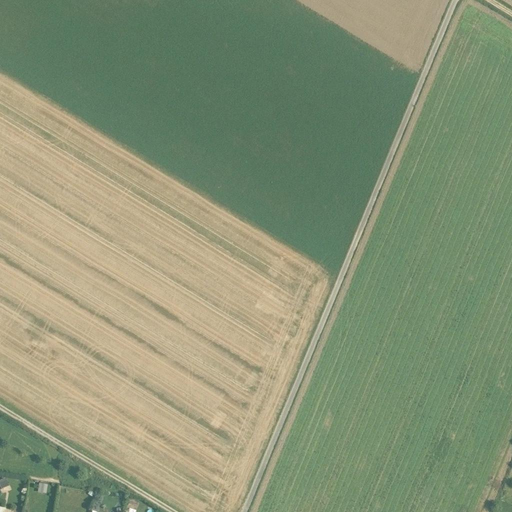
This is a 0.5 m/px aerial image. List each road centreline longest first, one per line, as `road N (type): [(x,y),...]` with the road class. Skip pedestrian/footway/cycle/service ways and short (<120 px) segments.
road 1 (track): [(244,511),(455,0)]
road 2 (track): [(175,511),(0,405)]
